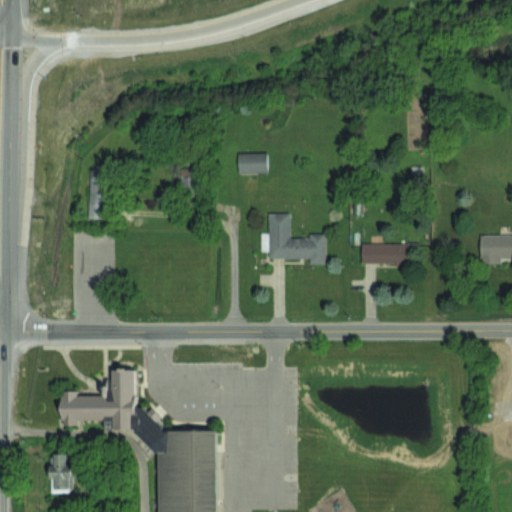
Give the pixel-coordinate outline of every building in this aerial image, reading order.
[(267,151),(237,152),(238,172),(267,172),(267,151)] [(89,167),(89,217),(109,217),(109,167),(89,167)] [(326,262),(325,232),(310,232),(311,237),(290,237),(290,212),(268,212),(268,232),(260,232),(261,250),(269,250),(269,257),(310,257),(310,263),(326,262)] [(511,233),(480,234),(480,262),(501,262),(501,257),(511,256),(511,233)] [(408,243),(361,242),(361,262),(408,263),(408,243)] [(136,406),(143,406),(163,425),(163,429),(218,429),(218,511),(159,511),(159,450),(155,451),(135,430),(135,427),(105,427),(105,418),(78,418),(78,424),(64,424),(64,418),(62,418),(62,394),(64,394),(64,389),(77,389),(77,394),(105,394),(105,380),(113,380),(113,368),(136,368),(136,406)] [(67,452),(51,453),(52,491),(73,490),(73,463),(68,463),(67,452)]
